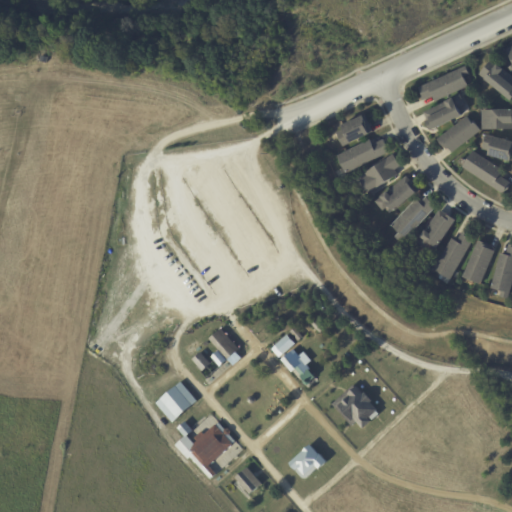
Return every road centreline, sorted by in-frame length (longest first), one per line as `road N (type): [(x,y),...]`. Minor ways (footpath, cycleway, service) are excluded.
road 1 (track): [(291,119),(302,150),(290,181),(324,247),(365,300),(409,333),(468,333),(511,344)]
road 2 (residential): [(284,123),(511,18)]
road 3 (residential): [(381,78),(446,186),(511,220)]
